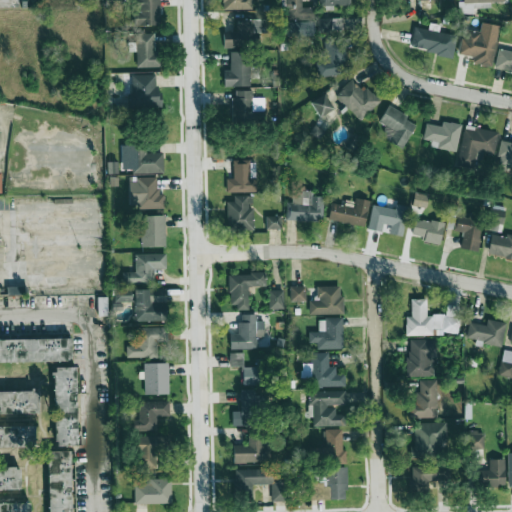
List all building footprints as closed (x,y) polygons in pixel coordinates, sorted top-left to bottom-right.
[(120,0),(104,0),(105,8),(120,7),(120,0)] [(159,0),(132,0),(132,25),(159,25),(159,0)] [(251,9),(251,0),(222,0),(223,9),(251,9)] [(284,0),(285,20),(314,19),(313,7),(302,7),(301,0),(284,0)] [(342,18),(319,18),(318,32),(332,32),(332,29),(342,29),(342,18)] [(223,46),(258,46),(258,32),(261,32),(261,19),(236,19),(236,32),(223,32),(223,46)] [(287,21),(287,36),(314,35),(314,20),(287,21)] [(458,54),(473,57),(472,64),(491,67),(498,25),(481,22),(479,31),(463,28),(458,54)] [(453,55),(456,33),(413,28),(410,50),(453,55)] [(153,33),(135,33),(136,67),(160,67),(160,52),(154,52),(153,33)] [(323,39),(327,60),(315,62),(318,78),(349,71),(341,35),(323,39)] [(511,42),(504,42),(504,49),(496,49),(495,69),(511,70),(511,42)] [(224,87),(250,86),(249,51),(229,51),(229,70),(223,70),(224,87)] [(130,74),(131,107),(159,106),(158,74),(130,74)] [(361,120),(378,101),(352,77),(334,96),(361,120)] [(233,124),(266,123),(265,110),(252,111),(251,90),(232,90),(233,124)] [(333,109),(324,93),(310,102),(319,117),(333,109)] [(417,123),(388,105),(377,123),(391,133),(387,140),(400,149),(417,123)] [(461,125),(442,120),(440,126),(426,123),(422,139),(431,141),(430,146),(455,152),(461,125)] [(475,159),(482,160),(483,153),(493,155),(498,132),(464,125),(457,165),(473,168),(475,159)] [(511,141),(498,141),(498,166),(511,167),(511,141)] [(163,152),(146,153),(145,145),(131,145),(132,173),(163,173),(163,152)] [(226,179),(226,192),(256,192),(255,160),(233,160),(233,179),(226,179)] [(156,177),(128,178),(129,209),(164,208),(164,194),(157,194),(156,177)] [(323,196),(312,196),(312,192),(292,191),(291,202),(286,202),(285,221),(322,221),(323,196)] [(226,230),(253,230),(253,195),(233,196),(233,201),(226,201),(226,230)] [(331,203),(328,219),(364,226),(369,201),(355,198),(353,207),(331,203)] [(367,229),(381,232),(383,224),(390,225),(389,233),(402,236),(407,206),(395,204),(394,209),(372,204),(367,229)] [(503,209),(489,207),(486,230),(500,232),(503,209)] [(452,230),(463,232),(460,248),(477,251),(483,218),(455,213),(452,230)] [(141,247),(165,246),(164,215),(140,216),(141,247)] [(281,228),(280,216),(265,216),(265,229),(281,228)] [(444,224),(415,217),(410,236),(439,244),(444,224)] [(511,257),(511,235),(489,234),(488,256),(511,257)] [(165,253),(135,254),(135,272),(121,272),(122,283),(153,283),(153,268),(166,268),(165,253)] [(247,286),(265,286),(265,273),(228,274),(229,308),(248,307),(247,286)] [(289,301),(305,301),(305,286),(289,286),(289,301)] [(309,314),(343,313),(343,295),(339,295),(339,286),(317,286),(317,300),(308,300),(309,314)] [(165,288),(149,288),(149,302),(166,301),(165,288)] [(134,321),(166,321),(166,302),(148,302),(148,289),(114,289),(114,301),(134,301),(134,321)] [(283,309),(283,290),(268,290),(268,308),(283,309)] [(107,315),(107,297),(97,297),(98,315),(107,315)] [(458,332),(458,318),(457,318),(457,306),(446,306),(446,315),(426,315),(426,299),(410,299),(410,316),(405,316),(405,335),(432,335),(432,332),(458,332)] [(229,349),(257,348),(256,337),(264,337),(264,320),(256,321),(256,314),(238,314),(239,333),(229,334),(229,349)] [(342,317),(325,317),(325,331),(307,331),(308,343),(316,343),(316,349),(342,348),(342,317)] [(485,325),(469,321),(465,338),(501,346),(506,322),(487,319),(485,325)] [(167,342),(167,327),(138,327),(138,346),(125,346),(126,358),(156,357),(156,342),(167,342)] [(0,361),(71,360),(71,338),(0,339),(0,361)] [(435,340),(408,339),(407,376),(434,376),(435,340)] [(511,350),(501,350),(500,377),(511,377),(511,350)] [(243,353),(229,352),(229,366),(243,366),(243,353)] [(328,352),(310,352),(310,363),(301,364),(301,378),(312,377),(312,387),(344,386),(344,374),(335,374),(335,367),(328,367),(328,352)] [(266,384),(265,357),(256,357),(256,366),(241,367),(242,385),(266,384)] [(143,363),(144,394),(168,394),(167,363),(143,363)] [(77,446),(76,367),(53,367),(54,446),(77,446)] [(437,417),(436,380),(419,380),(419,392),(409,392),(410,417),(437,417)] [(232,426),(261,425),(261,395),(255,395),(255,389),(239,389),(240,411),(231,411),(232,426)] [(0,414),(39,413),(38,390),(0,391),(0,414)] [(311,426),(345,425),(344,414),(335,415),(335,405),(345,404),(345,390),(310,391),(311,426)] [(157,431),(157,416),(169,415),(168,400),(137,401),(138,431),(157,431)] [(441,457),(441,442),(446,442),(445,422),(413,423),(414,446),(409,446),(409,458),(441,457)] [(34,425),(0,426),(0,447),(34,447),(34,425)] [(343,429),(324,429),(324,447),(317,447),(317,463),(344,462),(343,429)] [(483,448),(483,431),(467,431),(467,448),(483,448)] [(269,445),(265,445),(264,435),(247,435),(248,444),(232,445),(233,463),(270,462),(269,445)] [(156,468),(155,451),(162,451),(162,436),(136,436),(137,468),(156,468)] [(48,511),(71,511),(70,451),(47,451),(48,511)] [(504,485),(504,459),(488,459),(488,470),(474,470),(474,486),(504,485)] [(427,482),(450,481),(449,465),(412,466),(413,491),(428,490),(427,482)] [(0,490),(20,490),(20,467),(0,467),(0,490)] [(346,467),(323,467),(323,473),(318,473),(318,482),(309,482),(309,499),(346,499),(346,467)] [(270,484),(271,501),(288,501),(287,468),(233,469),(234,495),(253,494),(252,485),(270,484)] [(170,479),(133,479),(134,504),(171,503),(170,479)] [(0,502),(0,511),(29,511),(29,502),(0,502)]
